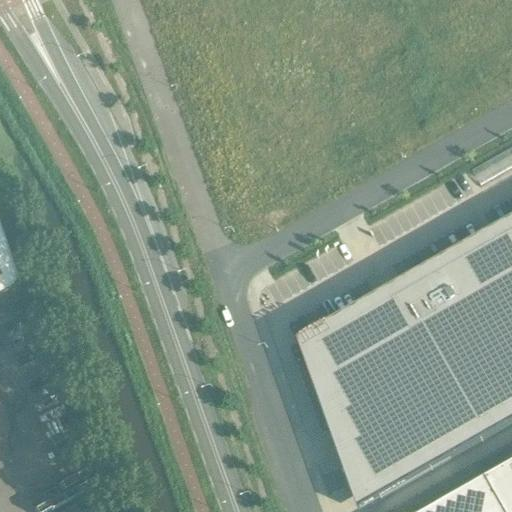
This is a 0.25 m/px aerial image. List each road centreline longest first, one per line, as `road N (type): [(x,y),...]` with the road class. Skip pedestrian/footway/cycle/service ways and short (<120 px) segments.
road 1 (tertiary): [(235,511),(135,233),(80,120)]
road 2 (unclassified): [(234,279),(250,259),(511,112)]
road 3 (unclassified): [(136,18),(213,248),(234,279)]
road 4 (unclassified): [(309,511),(236,312),(234,279)]
road 5 (tertiary): [(0,7),(80,120)]
road 6 (tertiary): [(80,120),(30,0)]
